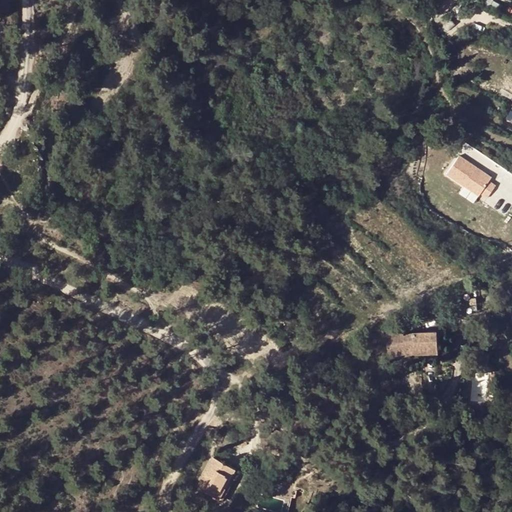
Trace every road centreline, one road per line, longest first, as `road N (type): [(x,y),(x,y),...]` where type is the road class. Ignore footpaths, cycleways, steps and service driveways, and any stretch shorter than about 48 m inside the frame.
road 1 (track): [(167,511),(166,481),(212,414),(213,367),(195,349),(0,254)]
road 2 (track): [(0,142),(22,106),(25,0)]
